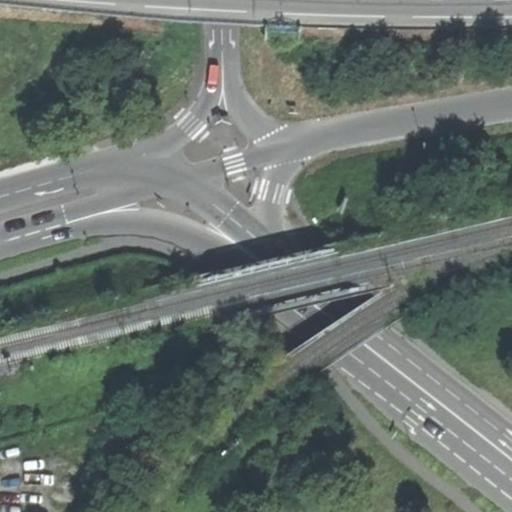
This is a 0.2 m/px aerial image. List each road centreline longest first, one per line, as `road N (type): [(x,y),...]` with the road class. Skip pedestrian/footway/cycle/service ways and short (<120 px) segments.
road 1 (tertiary): [(0,253),(102,226),(157,226),(184,235),(362,363),(420,391)]
road 2 (tertiary): [(420,391),(276,252)]
road 3 (secondary): [(225,30),(219,76),(194,121),(150,152),(106,167)]
road 4 (secondary): [(323,138),(511,107)]
road 5 (secondary): [(0,231),(174,180)]
road 6 (secondary): [(225,30),(235,92),(253,123),(270,133),(323,138)]
road 7 (secondary): [(174,180),(323,138)]
road 8 (tertiary): [(276,252),(278,181),(289,162),(323,138)]
road 9 (tertiary): [(276,252),(174,180)]
road 10 (tertiary): [(511,473),(420,391)]
